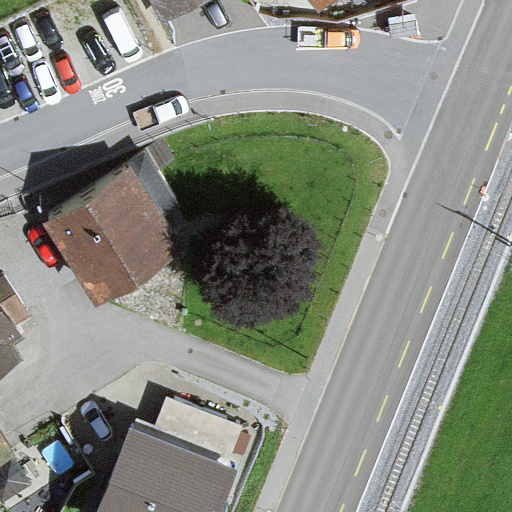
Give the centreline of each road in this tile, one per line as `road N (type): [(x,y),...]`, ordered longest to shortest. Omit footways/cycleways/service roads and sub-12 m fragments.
road 1 (unclassified): [(489,74),(437,86),(291,57),(186,69),(0,151)]
road 2 (secondary): [(314,511),(489,74)]
